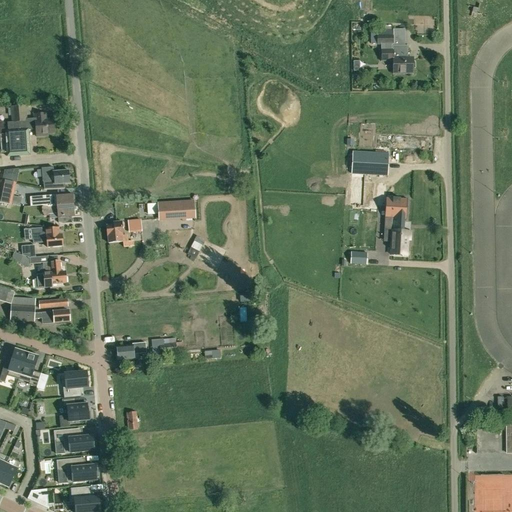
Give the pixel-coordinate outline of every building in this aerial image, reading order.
[(393,36),(378,36),(378,44),(393,44),(393,36)] [(381,50),(381,61),(393,61),(393,74),(413,73),(413,58),(408,59),(408,45),(393,45),(393,50),(381,50)] [(12,108),(13,122),(7,123),(8,131),(6,131),(8,157),(29,155),(28,137),(28,130),(36,129),(36,136),(47,135),(47,134),(54,133),(53,120),(46,121),(46,114),(35,115),(35,119),(26,120),(25,106),(12,108)] [(353,152),(351,174),(387,176),(389,154),(353,152)] [(4,171),(2,181),(16,183),(19,169),(4,171)] [(43,178),(44,190),(56,189),(56,185),(70,183),(69,171),(53,172),(53,177),(43,178)] [(0,190),(0,202),(11,205),(13,195),(16,183),(2,181),(0,190)] [(74,195),(72,195),(72,194),(51,196),(51,202),(42,203),(42,205),(49,207),(73,205),(73,200),(75,200),(74,195)] [(402,231),(403,219),(406,219),(407,199),(386,198),(385,218),(388,218),(387,223),(394,223),(394,231),(392,231),(391,255),(407,256),(407,240),(410,240),(410,232),(402,231)] [(195,216),(194,201),(158,204),(159,219),(195,216)] [(159,216),(158,204),(148,204),(149,216),(159,216)] [(39,215),(43,214),(57,213),(58,223),(64,224),(72,223),(71,216),(74,216),(73,205),(49,207),(42,205),(39,206),(39,215)] [(140,220),(128,221),(129,233),(134,232),(142,232),(140,220)] [(113,225),(106,226),(107,237),(108,237),(109,243),(122,242),(122,235),(123,235),(122,222),(113,223),(113,225)] [(61,235),(59,235),(58,228),(42,230),(42,233),(32,234),(33,244),(47,242),(47,248),(62,246),(61,235)] [(192,248),(199,252),(202,245),(195,241),(192,248)] [(34,245),(22,246),(22,256),(30,258),(35,258),(34,245)] [(199,252),(192,248),(188,255),(195,258),(199,252)] [(351,253),(351,264),(368,265),(369,253),(351,253)] [(22,256),(20,262),(25,267),(30,267),(30,264),(43,263),(48,263),(48,256),(35,258),(30,258),(22,256)] [(35,289),(44,288),(51,288),(51,285),(66,283),(65,272),(60,272),(60,262),(48,263),(43,263),(44,274),(35,275),(35,280),(34,280),(35,289)] [(0,286),(0,299),(9,302),(13,290),(0,286)] [(35,314),(35,307),(35,299),(11,298),(11,306),(11,311),(10,321),(34,322),(34,319),(42,319),(43,324),(54,323),(69,322),(68,310),(53,312),(39,313),(35,314)] [(68,301),(39,303),(40,310),(69,308),(68,301)] [(160,353),(176,352),(176,343),(160,345),(160,342),(151,343),(152,354),(160,353)] [(132,346),(117,347),(118,361),(134,360),(133,355),(146,353),(145,343),(132,344),(132,346)] [(7,376),(18,379),(26,353),(15,350),(9,367),(7,376)] [(27,354),(26,353),(18,379),(29,382),(28,385),(37,387),(41,374),(33,371),(38,357),(35,356),(35,354),(27,352),(27,354)] [(66,388),(63,388),(64,398),(81,397),(80,388),(88,387),(86,372),(64,374),(66,388)] [(49,376),(41,374),(36,389),(44,391),(49,376)] [(74,399),(62,400),(63,408),(67,407),(69,423),(89,421),(89,419),(91,419),(90,411),(88,412),(88,410),(87,410),(87,404),(75,405),(74,399)] [(29,411),(23,409),(21,415),(27,417),(29,411)] [(79,429),(53,431),(54,441),(55,441),(63,440),(65,453),(65,454),(94,451),(93,448),(95,448),(95,439),(92,439),(92,436),(79,437),(79,429)] [(81,458),(56,461),(57,470),(58,470),(66,469),(67,483),(68,483),(96,481),(96,478),(98,477),(97,469),(95,469),(95,466),(82,467),(81,458)] [(0,476),(0,483),(8,488),(17,469),(6,464),(0,476)] [(87,488),(71,489),(72,501),(74,501),(75,511),(99,511),(98,498),(91,498),(88,499),(87,488)]
